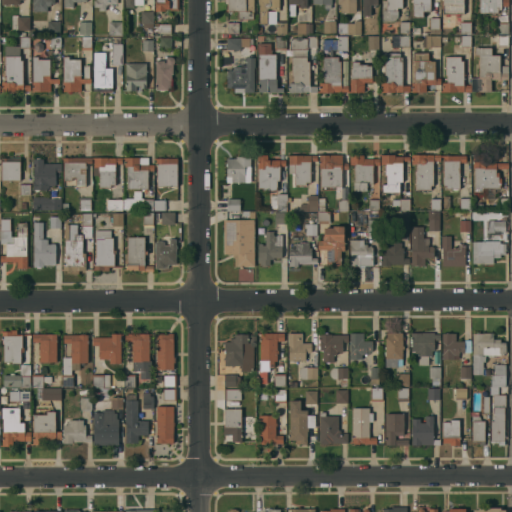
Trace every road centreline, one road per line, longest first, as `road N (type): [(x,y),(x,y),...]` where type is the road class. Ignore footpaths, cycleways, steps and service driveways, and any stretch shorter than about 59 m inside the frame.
road 1 (residential): [(199,0),(198,511)]
road 2 (residential): [(511,475),(0,476)]
road 3 (residential): [(511,124),(0,125)]
road 4 (residential): [(511,301),(0,301)]
